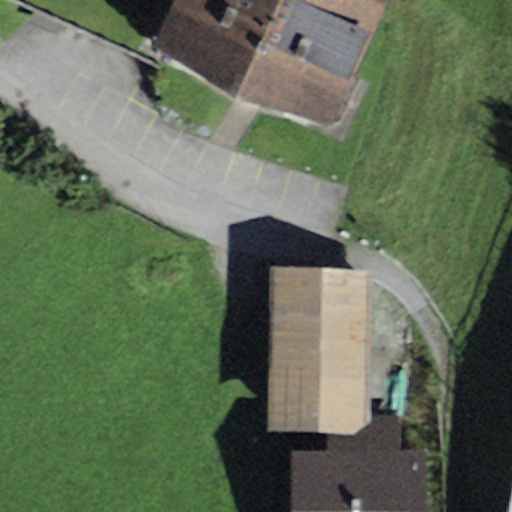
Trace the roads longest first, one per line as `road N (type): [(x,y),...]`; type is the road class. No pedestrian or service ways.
road 1 (unclassified): [(0,92),(166,191),(312,238)]
road 2 (track): [(312,238),(401,278),(444,353),(457,511)]
